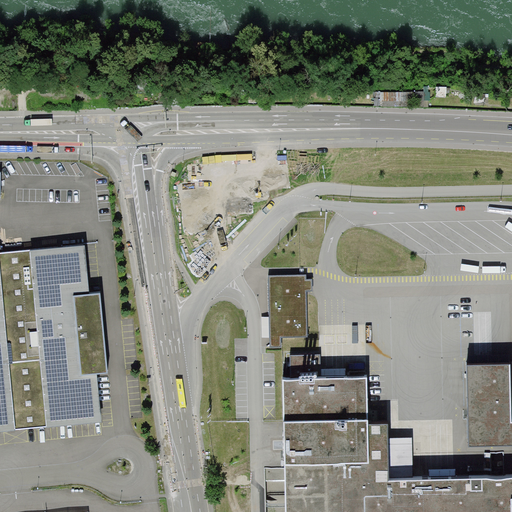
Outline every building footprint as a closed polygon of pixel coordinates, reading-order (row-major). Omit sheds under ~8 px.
[(151,79),(138,79),(138,89),(151,89),(151,79)] [(84,245),(0,252),(0,430),(101,421),(96,373),(108,372),(100,292),(89,293),(84,245)] [(306,275),(269,276),(270,337),(308,336),(306,275)] [(511,511),(511,475),(389,479),(388,423),(368,423),(367,376),(320,377),(320,354),(289,354),(290,378),(283,378),(285,511),(511,511)] [(468,446),(511,444),(511,420),(511,421),(510,363),(467,364),(468,446)]
